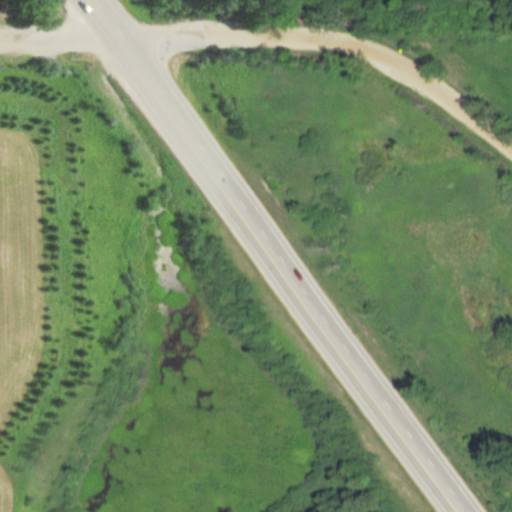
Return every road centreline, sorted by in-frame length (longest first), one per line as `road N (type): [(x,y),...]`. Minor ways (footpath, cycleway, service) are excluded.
road 1 (primary): [(468,511),(92,0)]
road 2 (residential): [(511,145),(417,72),(365,45),(240,34),(0,34)]
